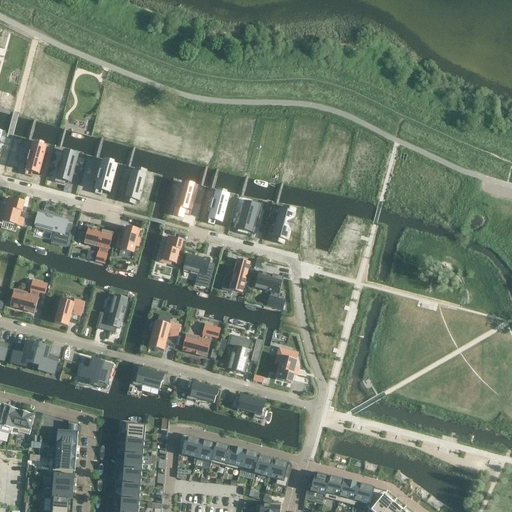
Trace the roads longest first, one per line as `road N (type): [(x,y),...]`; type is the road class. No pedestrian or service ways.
road 1 (residential): [(0,323),(319,408)]
road 2 (residential): [(319,408),(322,384),(294,264),(188,230)]
road 3 (residential): [(167,511),(178,431),(304,463)]
road 4 (residential): [(304,463),(390,486),(423,511)]
road 5 (residential): [(121,212),(0,182)]
